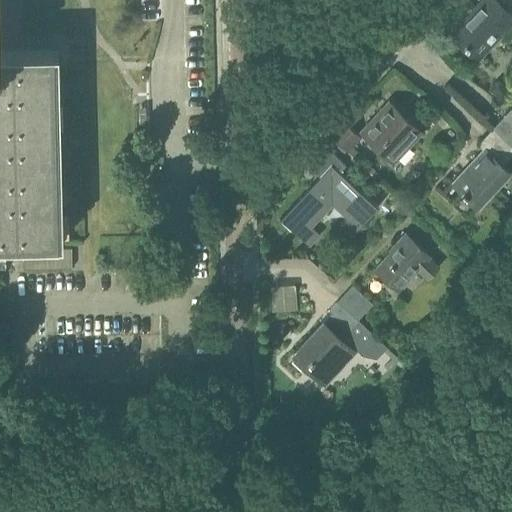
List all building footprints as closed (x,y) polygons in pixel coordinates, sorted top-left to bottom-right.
[(0,0),(0,242),(58,242),(54,50),(0,50),(0,0)] [(511,0),(482,0),(451,33),(478,58),(511,21),(511,0)] [(360,130),(393,161),(422,130),(388,99),(360,130)] [(511,108),(492,128),(511,146),(511,145),(511,108)] [(343,121),(329,136),(347,152),(361,137),(343,121)] [(511,154),(511,147),(511,146),(492,128),(477,144),(484,150),(452,183),(477,206),(510,170),(503,164),(511,154)] [(320,175),(279,218),(310,246),(321,234),(308,223),(334,195),(352,211),(341,223),(353,234),(377,207),(339,171),(346,163),(323,143),(306,162),(320,175)] [(437,266),(427,257),(429,255),(405,233),(390,250),(391,251),(375,268),(397,289),(416,268),(427,278),(437,266)] [(56,269),(56,248),(23,249),(23,269),(56,269)] [(350,263),(346,260),(330,278),(334,281),(350,263)] [(352,284),(337,300),(358,320),(373,303),(352,284)] [(349,329),(358,320),(337,300),(328,310),(349,329)] [(356,351),(323,321),(292,354),(324,385),(356,351)] [(392,359),(384,367),(389,371),(397,363),(400,360),(395,355),(392,359)] [(165,379),(154,380),(154,402),(165,401),(165,379)] [(177,379),(165,379),(165,401),(177,401),(177,379)] [(97,380),(85,381),(86,403),(97,402),(97,380)] [(108,380),(97,380),(97,402),(108,402),(108,380)] [(119,380),(108,380),(108,402),(120,402),(119,380)] [(131,380),(119,380),(120,402),(131,402),(131,380)] [(142,380),(131,380),(131,402),(143,402),(142,380)] [(154,380),(142,380),(143,402),(154,402),(154,380)] [(63,403),(74,403),(74,381),(62,381),(63,403)] [(85,381),(74,381),(74,403),(86,403),(85,381)]
